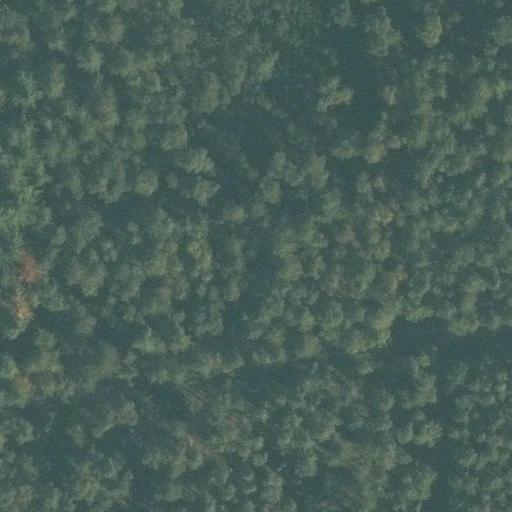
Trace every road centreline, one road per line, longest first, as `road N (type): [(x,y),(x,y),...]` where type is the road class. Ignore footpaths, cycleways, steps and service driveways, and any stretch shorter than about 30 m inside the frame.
road 1 (track): [(511,328),(0,404)]
road 2 (track): [(438,310),(433,511)]
